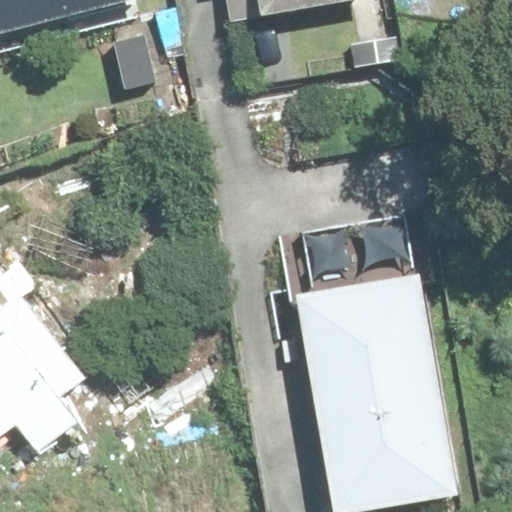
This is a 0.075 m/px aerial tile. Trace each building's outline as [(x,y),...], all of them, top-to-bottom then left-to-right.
[(0,0),(0,13),(79,0),(0,0)] [(183,0),(185,8),(219,3),(228,51),(347,29),(341,0),(183,0)] [(148,36),(114,44),(126,96),(161,87),(148,36)] [(425,511),(395,311),(269,330),(296,511),(425,511)] [(0,476),(12,492),(57,456),(44,440),(67,419),(55,406),(15,355),(0,338),(0,476)]
